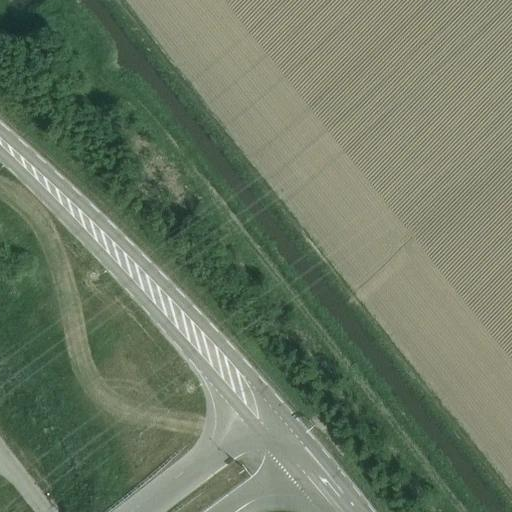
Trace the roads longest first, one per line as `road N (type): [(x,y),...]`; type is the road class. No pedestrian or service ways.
road 1 (tertiary): [(273,418),(227,360),(0,137)]
road 2 (motorway): [(273,418),(148,511)]
